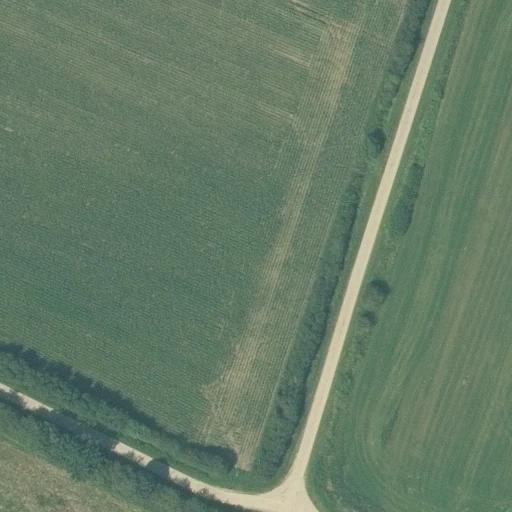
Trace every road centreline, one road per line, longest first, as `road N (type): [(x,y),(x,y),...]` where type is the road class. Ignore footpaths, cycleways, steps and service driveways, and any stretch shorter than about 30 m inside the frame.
road 1 (unclassified): [(288,506),(444,0)]
road 2 (unclassified): [(288,506),(235,501),(176,478),(0,390)]
